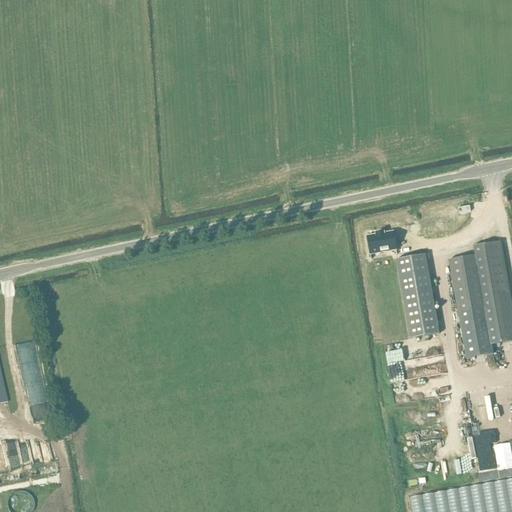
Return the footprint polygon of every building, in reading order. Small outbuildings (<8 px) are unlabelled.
[(446,219),(433,219),(433,232),(447,231),(446,219)] [(391,233),(365,237),(369,259),(396,256),(391,233)] [(476,256),(449,261),(458,314),(485,309),(491,345),(492,345),(511,341),(511,300),(501,242),(474,247),(476,256)] [(396,261),(410,339),(439,334),(426,255),(396,261)] [(392,374),(396,402),(440,396),(438,382),(448,380),(447,374),(413,379),(413,374),(426,372),(425,366),(401,369),(401,372),(392,374)] [(34,423),(49,420),(47,403),(31,406),(34,423)] [(488,421),(479,423),(482,432),(490,430),(488,421)] [(511,467),(511,456),(510,443),(494,446),(498,470),(511,467)] [(511,511),(511,480),(410,494),(412,511),(511,511)] [(34,499),(16,492),(11,505),(28,511),(34,499)]
